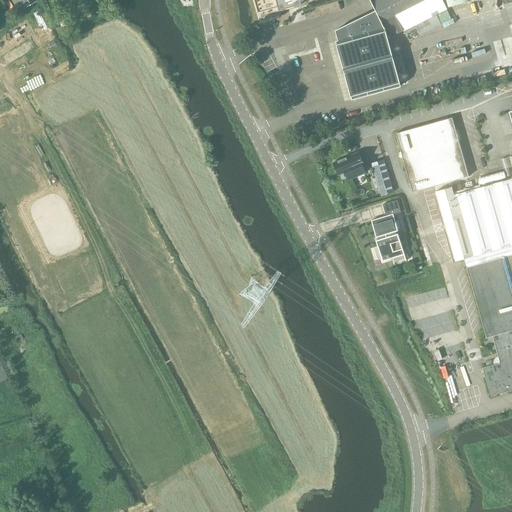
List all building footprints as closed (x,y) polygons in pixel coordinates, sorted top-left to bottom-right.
[(254,0),(258,13),(278,7),(279,10),(302,4),(301,1),(302,0),(254,0)] [(442,0),(370,0),(376,10),(335,30),(338,40),(336,41),(352,99),(401,86),(389,41),(388,40),(385,27),(385,28),(381,22),(384,20),(392,36),(403,31),(447,9),(442,0)] [(396,133),(412,192),(469,176),(452,118),(396,133)] [(333,163),(335,168),(334,170),(336,173),(338,173),(338,175),(345,172),(348,180),(365,172),(361,162),(362,161),(358,152),(333,163)] [(372,163),(381,195),(393,192),(383,160),(372,163)] [(465,258),(467,267),(487,337),(493,336),(500,363),(483,367),(491,396),(511,390),(511,178),(454,194),(452,187),(435,192),(455,261),(465,258)] [(371,221),(376,237),(378,237),(378,239),(376,240),(382,259),(403,253),(406,261),(398,233),(396,234),(396,231),(398,230),(398,228),(400,228),(398,221),(396,222),(393,214),(401,212),(397,200),(383,204),(386,216),(371,221)]
